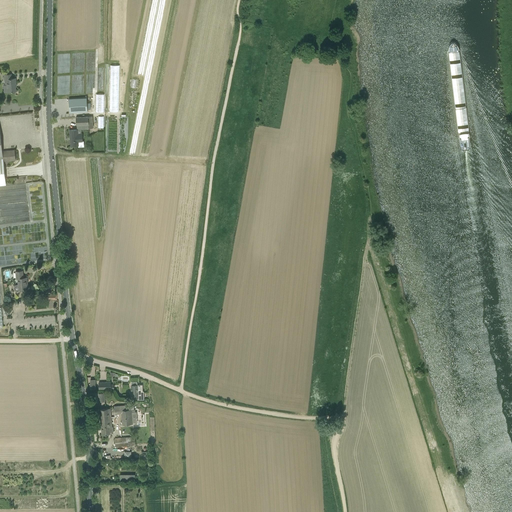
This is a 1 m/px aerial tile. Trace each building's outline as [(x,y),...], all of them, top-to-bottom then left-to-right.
[(120,65),(110,65),(110,111),(119,111),(120,65)] [(4,93),(9,92),(16,91),(15,85),(16,84),(16,78),(11,78),(11,74),(4,75),(6,85),(3,85),(4,93)] [(104,94),(96,94),(96,112),(104,112),(104,94)] [(88,98),(70,98),(70,112),(88,112),(88,98)] [(89,123),(88,117),(76,117),(77,129),(78,129),(89,129),(89,123)] [(4,169),(4,162),(16,160),(15,150),(10,150),(10,151),(9,151),(9,150),(2,151),(0,127),(0,185),(6,184),(4,169)] [(82,134),(78,134),(78,129),(77,129),(70,130),(71,146),(79,145),(78,142),(83,142),(82,134)] [(18,285),(16,285),(15,286),(14,287),(14,289),(15,290),(16,291),(18,291),(19,290),(20,289),(28,288),(27,284),(26,284),(26,281),(27,281),(27,277),(23,278),(22,271),(15,271),(16,279),(17,279),(18,285)] [(137,385),(137,382),(132,382),(132,385),(131,385),(132,395),(130,395),(130,398),(138,398),(138,399),(144,399),(144,391),(138,391),(137,385)] [(121,410),(121,405),(114,406),(114,412),(121,411),(122,425),(133,424),(132,416),(137,416),(136,408),(121,410)] [(111,417),(110,408),(99,409),(100,409),(101,418),(111,417)] [(111,417),(101,418),(102,434),(110,434),(110,427),(112,427),(111,417)] [(116,447),(136,445),(135,436),(115,438),(116,447)] [(131,482),(131,474),(120,474),(120,482),(131,482)]
